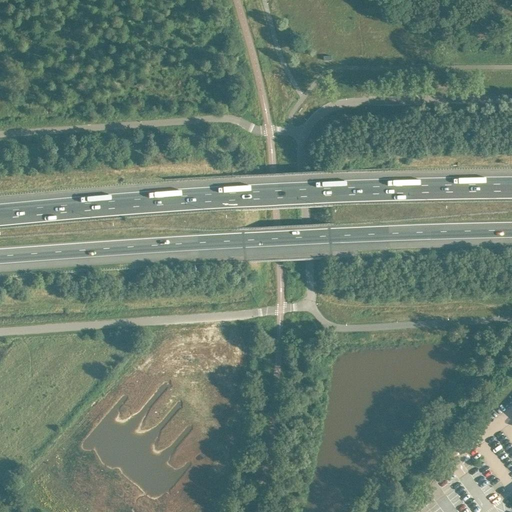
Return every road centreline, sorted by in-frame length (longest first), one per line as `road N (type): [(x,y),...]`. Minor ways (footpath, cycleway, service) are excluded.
road 1 (motorway): [(511,186),(242,195),(0,215)]
road 2 (motorway): [(0,257),(511,230)]
road 3 (unclassified): [(0,331),(312,305)]
road 4 (unclassified): [(0,134),(225,119),(255,131),(305,129)]
road 5 (unclassified): [(305,129),(343,103),(511,100)]
road 6 (unclassified): [(511,319),(343,328),(325,323),(312,305)]
road 7 (unclassified): [(312,305),(305,129)]
